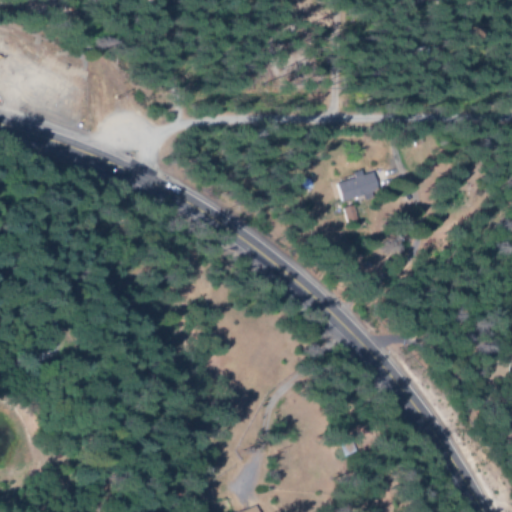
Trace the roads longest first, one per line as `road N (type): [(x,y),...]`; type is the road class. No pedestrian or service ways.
road 1 (tertiary): [(476,511),(378,370),(263,259),(137,179),(0,126)]
road 2 (residential): [(137,179),(154,141),(188,124),(511,118)]
